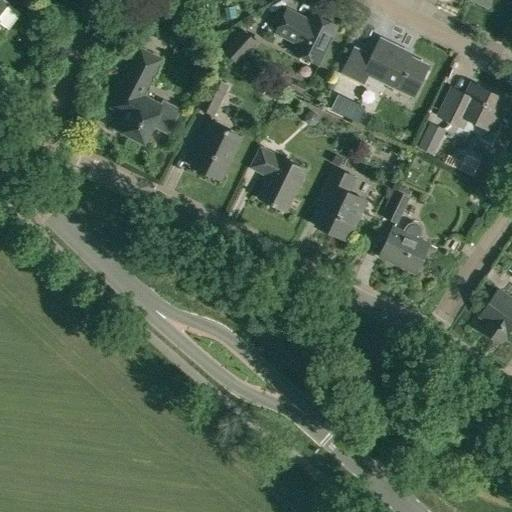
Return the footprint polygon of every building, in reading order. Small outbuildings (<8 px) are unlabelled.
[(292,52),(318,65),(337,27),(310,13),(308,19),(287,9),(275,33),(296,43),(292,52)] [(222,53),(236,65),(256,43),(241,30),(222,53)] [(369,75),(413,97),(428,65),(411,57),(413,54),(380,38),(372,54),(354,46),(340,74),(363,85),(369,75)] [(122,132),(144,143),(152,127),(167,135),(181,109),(162,99),(159,104),(143,96),(162,59),(140,48),(110,107),(130,117),(122,132)] [(197,108),(214,116),(229,86),(227,85),(211,78),(197,108)] [(468,120),(494,132),(509,101),(470,82),(465,93),(451,87),(436,116),(463,129),(468,120)] [(263,94),(274,100),(279,90),(267,85),(263,94)] [(317,116),(314,112),(309,112),(305,115),(305,120),(308,124),(313,124),(317,121),(317,116)] [(190,166),(220,181),(241,137),(207,120),(197,142),(201,143),(190,166)] [(417,147),(433,155),(445,130),(429,122),(417,147)] [(257,197),(286,211),(306,170),(277,156),(276,153),(259,145),(249,168),(267,177),(257,197)] [(348,192),(355,176),(333,166),(315,204),(326,208),(317,227),(348,241),(367,201),(348,192)] [(383,217),(397,224),(410,197),(396,190),(383,217)] [(393,227),(379,256),(416,274),(430,244),(419,239),(421,231),(421,230),(421,228),(421,227),(419,224),(417,223),(415,222),(413,222),(410,222),(408,223),(406,224),(402,231),(393,227)] [(501,332),(511,339),(511,298),(498,289),(479,316),(486,321),(481,329),(496,340),(501,332)]
